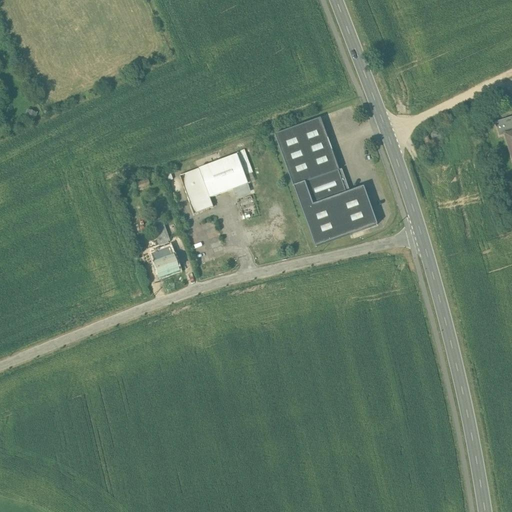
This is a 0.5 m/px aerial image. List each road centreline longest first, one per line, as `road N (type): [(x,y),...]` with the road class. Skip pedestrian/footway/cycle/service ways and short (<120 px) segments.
road 1 (residential): [(421,235),(222,284),(0,364)]
road 2 (tertiary): [(485,511),(421,235)]
road 3 (tertiary): [(421,235),(336,0)]
road 4 (track): [(511,70),(387,131)]
